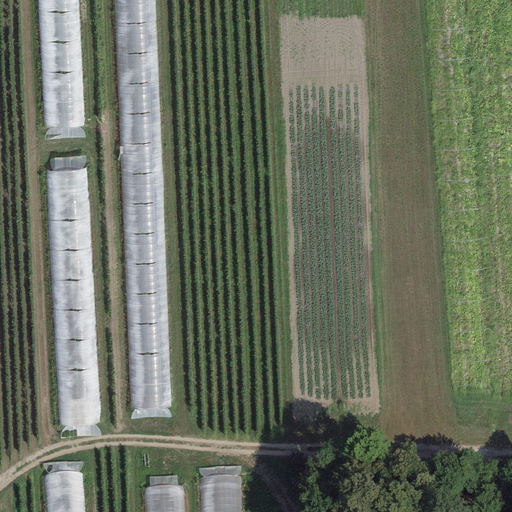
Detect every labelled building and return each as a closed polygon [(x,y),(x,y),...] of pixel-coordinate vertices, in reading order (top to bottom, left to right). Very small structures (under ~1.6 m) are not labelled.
[(78,0),(33,0),(39,133),(83,132),(78,0)] [(155,0),(108,0),(125,409),(171,407),(155,0)] [(83,169),(39,171),(54,428),(99,425),(83,169)] [(239,511),(238,468),(194,470),(195,511),(239,511)] [(84,511),(83,480),(42,482),(43,511),(84,511)] [(183,511),(183,494),(143,495),(143,511),(183,511)]
